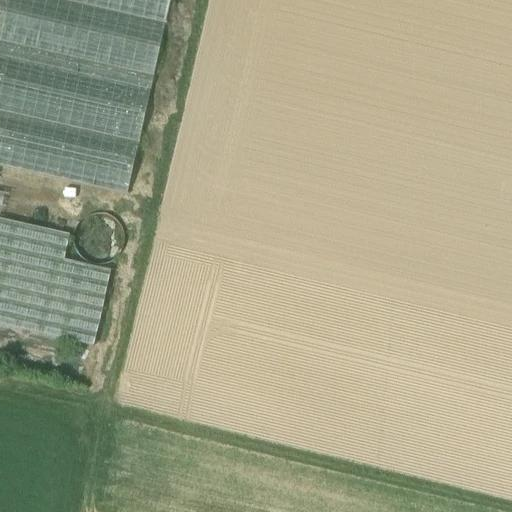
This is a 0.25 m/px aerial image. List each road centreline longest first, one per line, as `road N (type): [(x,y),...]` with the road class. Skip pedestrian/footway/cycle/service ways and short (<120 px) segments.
road 1 (track): [(0,385),(511,505)]
road 2 (track): [(198,0),(85,511)]
